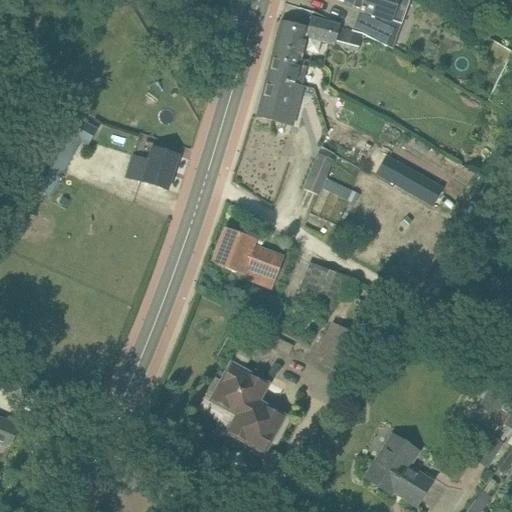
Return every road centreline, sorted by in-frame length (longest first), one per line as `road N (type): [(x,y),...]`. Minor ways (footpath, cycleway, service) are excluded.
road 1 (residential): [(204,180),(511,360)]
road 2 (tertiary): [(108,433),(175,281),(204,180)]
road 3 (tertiary): [(204,180),(247,32)]
road 4 (residential): [(228,511),(108,433)]
